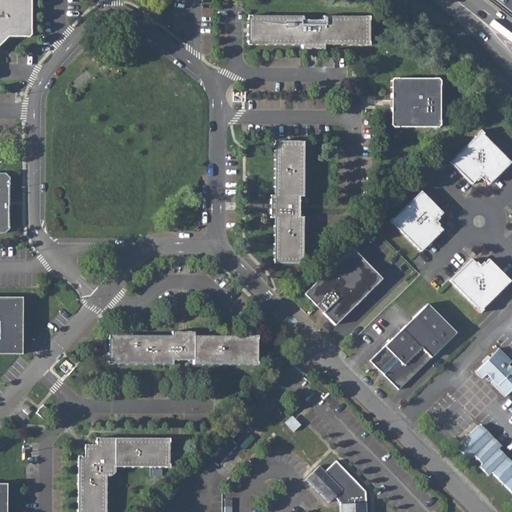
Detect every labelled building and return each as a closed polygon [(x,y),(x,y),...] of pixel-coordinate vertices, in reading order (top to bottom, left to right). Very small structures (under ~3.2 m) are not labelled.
[(0,0),(0,41),(7,36),(28,36),(30,35),(30,0),(0,0)] [(166,5),(159,0),(157,0),(152,7),(160,13),(166,5)] [(302,16),(250,16),(247,18),(247,41),(250,44),(301,44),(301,48),(323,48),(323,44),(366,45),(368,42),(369,19),(366,16),(323,16),(323,20),(302,20),(302,16)] [(392,127),(437,127),(439,125),(439,81),(437,78),(393,78),(391,80),(390,125),(392,127)] [(488,184),(510,162),(482,134),(483,133),(480,129),(476,133),(477,134),(449,161),(471,183),(475,179),(476,180),(479,177),(482,180),(483,179),(488,184)] [(300,141),(277,141),(275,144),(274,195),(270,195),(270,217),(274,217),(274,260),(276,262),(299,263),(302,260),(302,217),(298,217),(298,196),(302,196),(302,144),(300,141)] [(0,232),(5,233),(9,229),(9,177),(5,173),(0,172),(0,232)] [(442,213),(420,191),(392,218),(391,217),(387,221),(391,224),(392,223),(420,251),(441,230),(437,226),(438,225),(435,221),(438,218),(437,217),(442,213)] [(347,266),(369,289),(381,278),(350,247),(344,253),(352,261),(347,266)] [(321,312),(334,324),(369,289),(347,266),(352,261),(344,253),(303,294),(316,306),(317,305),(323,311),(321,312)] [(476,266),(475,263),(470,259),(448,281),(476,309),(475,310),(478,313),(482,310),(481,309),(509,281),(487,259),(483,263),(482,265),(482,266),(476,266)] [(0,353),(21,354),(21,297),(0,296),(0,353)] [(455,332),(427,303),(369,361),(398,389),(455,332)] [(171,335),(111,335),(109,338),(109,361),(111,363),(173,364),(173,360),(193,360),(193,364),(254,363),(257,361),(257,338),(255,336),(194,335),(194,332),(184,331),(171,332),(171,335)] [(511,361),(498,348),(489,357),(487,355),(481,361),(483,363),(474,372),(481,378),(486,373),(487,374),(484,377),(487,380),(489,381),(491,379),(492,379),(491,383),(504,396),(511,388),(511,367),(508,364),(511,361)] [(50,411),(42,405),(40,407),(36,412),(44,419),(50,411)] [(284,423),(293,431),(300,424),(292,416),(284,423)] [(511,472),(507,467),(510,464),(496,450),(499,447),(477,425),(455,447),(468,460),(473,455),(481,464),(478,466),(487,475),(491,472),(511,493),(511,472)] [(96,440),(96,445),(96,448),(93,448),(88,454),(88,456),(85,456),(80,456),(77,459),(77,511),(105,511),(105,475),(107,475),(114,467),(114,466),(166,466),(168,464),(168,440),(166,437),(99,438),(96,440)] [(85,447),(85,456),(88,456),(88,454),(93,448),(96,448),(96,445),(87,445),(85,447)] [(339,511),(366,511),(365,491),(336,460),(325,470),(320,465),(305,478),(328,502),(334,497),(339,502),(339,511)]
